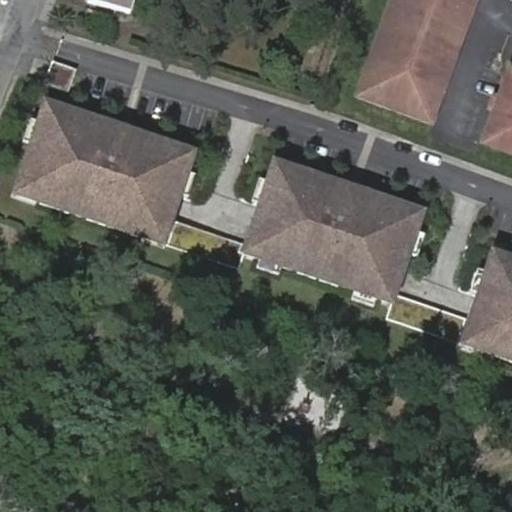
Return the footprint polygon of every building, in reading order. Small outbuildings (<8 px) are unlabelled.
[(131,15),(134,0),(88,0),(88,3),(131,15)] [(403,0),(398,17),(388,13),(357,96),(391,109),(395,100),(401,102),(398,111),(433,123),(464,39),(450,33),(453,25),(446,22),(448,17),(469,24),(474,10),(460,6),(462,0),(403,0)] [(392,0),(388,13),(398,17),(403,0),(392,0)] [(474,10),(478,0),(462,0),(460,6),(474,10)] [(464,39),(469,24),(448,17),(446,22),(453,25),(450,33),(464,39)] [(67,93),(75,70),(50,62),(42,86),(50,88),(67,93)] [(511,67),(501,99),(497,97),(492,110),(495,111),(483,143),(511,152),(511,67)] [(395,100),(391,109),(398,111),(401,102),(395,100)] [(97,122),(45,105),(15,195),(38,203),(41,196),(72,206),(70,214),(86,219),(88,211),(141,228),(139,236),(162,244),(192,154),(140,136),(138,141),(96,126),(97,122)] [(140,136),(97,122),(96,126),(138,141),(140,136)] [(394,293),(421,212),(369,195),(368,199),(325,185),(326,181),(273,163),(244,253),(244,254),(296,271),(299,263),(341,278),(339,285),(391,303),(394,293)] [(369,195),(326,181),(325,185),(368,199),(369,195)] [(70,214),(72,206),(41,196),(38,203),(70,214)] [(141,228),(88,211),(86,219),(139,236),(141,228)] [(242,243),(175,221),(167,245),(239,269),(244,254),(244,253),(240,251),(242,243)] [(511,259),(493,253),(463,343),(486,351),(489,343),(511,350),(511,259)] [(341,278),(299,263),(296,271),(339,285),(341,278)] [(466,317),(394,293),(391,303),(386,318),(458,342),(466,317)] [(511,350),(489,343),(486,351),(511,359),(511,350)]
